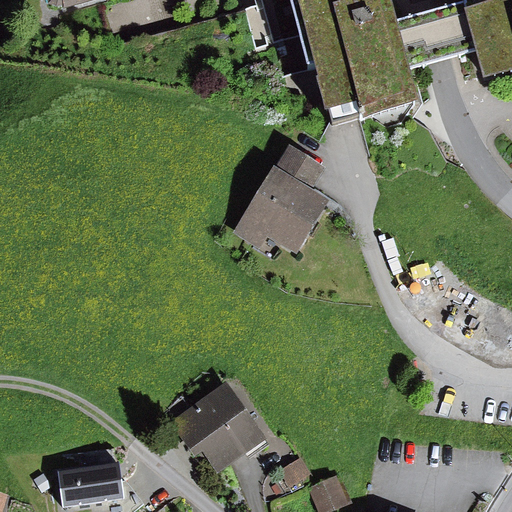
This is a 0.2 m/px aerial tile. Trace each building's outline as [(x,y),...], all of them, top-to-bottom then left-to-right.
[(85,0),(42,0),(46,11),(85,0)] [(360,132),(417,116),(390,22),(383,0),(282,0),(307,86),(313,84),(326,126),(356,118),(360,132)] [(511,0),(447,0),(452,13),(472,80),(511,67),(511,0)] [(274,177),(233,239),(260,256),(266,245),(298,263),(329,209),(312,199),(326,175),(289,154),(274,177)] [(254,438),(221,391),(174,424),(208,471),(254,438)] [(287,465),(294,481),(314,473),(307,457),(287,465)] [(141,461),(67,460),(67,507),(141,507),(141,461)] [(339,503),(331,480),(309,489),(317,511),(339,503)]
